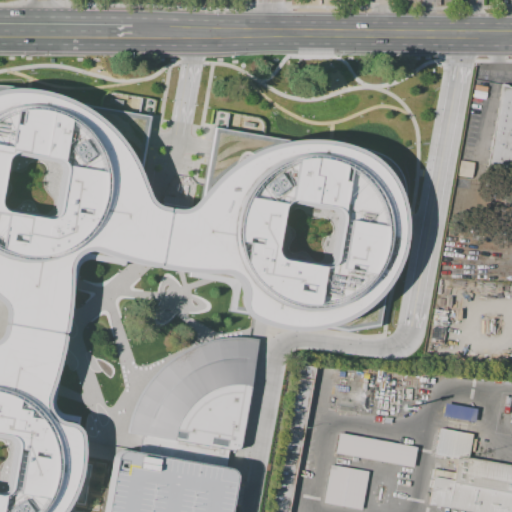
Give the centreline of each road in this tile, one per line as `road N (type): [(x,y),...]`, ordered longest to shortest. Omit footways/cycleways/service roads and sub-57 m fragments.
road 1 (primary): [(0,23),(268,28)]
road 2 (primary): [(268,28),(511,32)]
